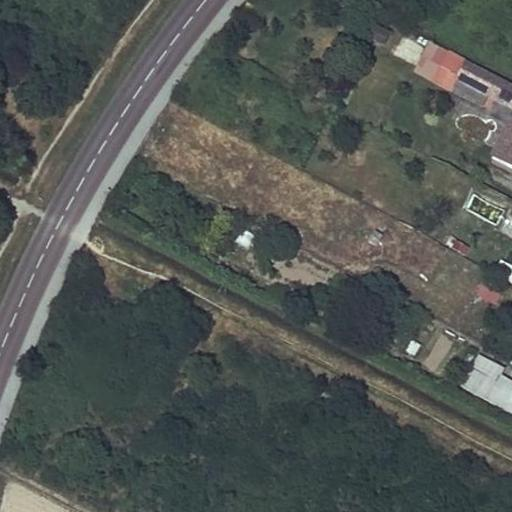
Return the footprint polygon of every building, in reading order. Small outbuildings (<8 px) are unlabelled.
[(511,86),(467,63),(468,61),(388,20),(380,35),(394,43),(389,53),(430,74),(435,77),(433,82),(451,91),(457,78),(487,94),(511,106),(511,118),(492,157),(511,167),(511,86)] [(487,94),(457,78),(451,91),(481,107),(487,94)] [(472,193),(463,210),(497,227),(505,210),(472,193)] [(485,278),(477,298),(498,306),(506,286),(485,278)] [(344,290),(358,297),(364,287),(350,280),(344,290)] [(403,327),(390,320),(382,335),(395,342),(403,327)] [(491,393),(499,378),(503,370),(481,358),(469,381),(484,389),(491,393)] [(491,393),(487,401),(502,409),(511,389),(511,384),(499,378),(491,393)] [(484,389),(469,381),(465,390),(479,397),(484,389)] [(491,393),(484,389),(479,397),(487,401),(491,393)] [(511,389),(502,409),(511,414),(511,389)]
